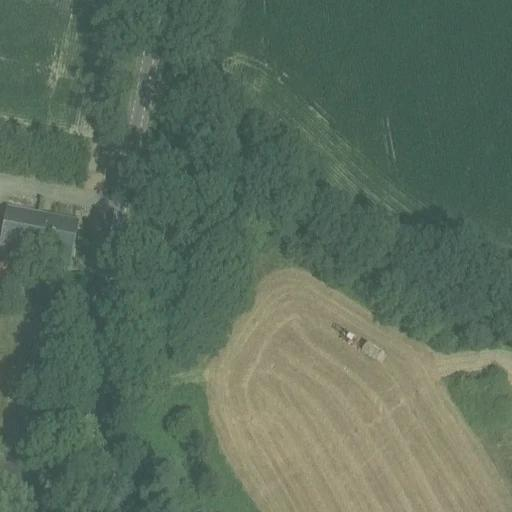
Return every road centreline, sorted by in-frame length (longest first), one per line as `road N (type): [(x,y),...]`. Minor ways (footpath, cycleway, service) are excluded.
road 1 (track): [(96,406),(183,379),(232,263),(259,223),(274,222),(511,329)]
road 2 (tertiary): [(94,511),(98,379),(158,0)]
